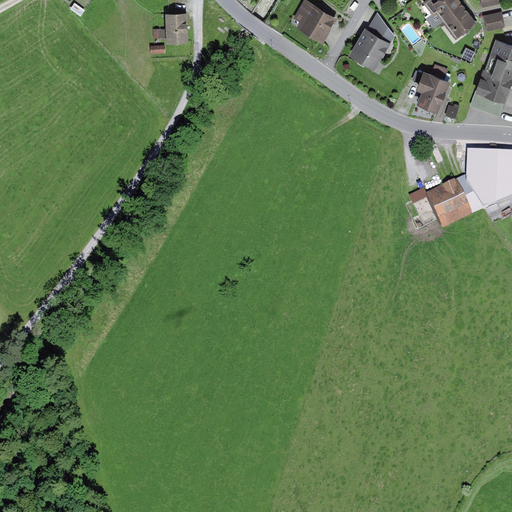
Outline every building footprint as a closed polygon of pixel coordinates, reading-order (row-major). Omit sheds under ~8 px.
[(337,13),(311,0),(303,0),(295,16),(300,18),(297,25),(324,39),(337,13)] [(423,0),(432,13),(426,17),(430,23),(460,0),(423,0)] [(476,18),(462,0),(460,0),(430,23),(433,27),(439,23),(441,26),(445,23),(456,38),(467,29),(464,27),(476,18)] [(188,9),(166,10),(166,27),(166,37),(167,39),(188,38),(188,9)] [(377,10),(371,22),(392,38),(395,33),(377,10)] [(502,10),(483,14),(486,29),(505,26),(502,10)] [(391,38),(365,23),(349,51),(375,66),(391,38)] [(166,37),(166,27),(154,27),(154,37),(166,37)] [(511,40),(495,35),(485,65),(482,64),(474,88),(476,89),(504,99),(511,77),(511,40)] [(165,44),(151,44),(151,52),(165,52),(165,44)] [(466,45),(462,54),(471,60),(476,50),(466,45)] [(435,62),(432,69),(446,74),(449,68),(435,62)] [(432,69),(423,65),(421,71),(417,79),(415,84),(422,87),(417,99),(438,108),(451,76),(446,74),(432,69)] [(421,71),(416,69),(412,79),(417,79),(421,71)] [(499,114),(504,99),(476,89),(471,104),(499,114)] [(454,105),(448,103),(445,115),(456,118),(460,104),(454,102),(454,105)] [(467,173),(466,180),(485,207),(511,194),(511,148),(467,147),(467,173)] [(467,173),(457,178),(473,213),(485,207),(466,180),(467,173)] [(473,213),(457,178),(455,179),(455,178),(442,183),(443,185),(427,192),(443,227),(473,213)]
